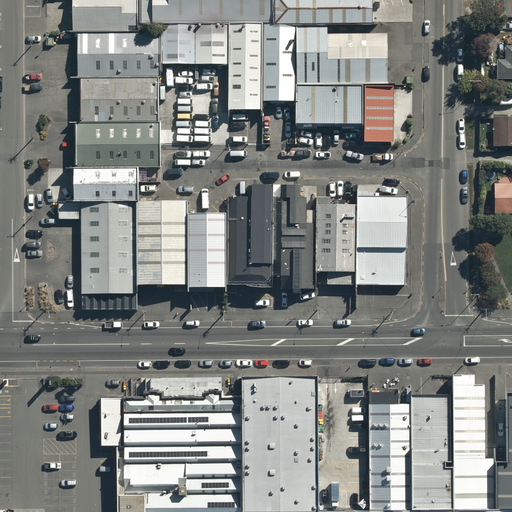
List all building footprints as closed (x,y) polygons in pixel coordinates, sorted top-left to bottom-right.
[(81,209),(81,300),(409,301),(409,199),(359,199),(358,209),(319,209),(319,215),(301,215),(301,192),(249,192),(249,200),(228,200),(227,216),(190,216),(190,205),(161,205),(161,67),(229,67),(229,114),(261,114),(261,106),(297,106),(297,129),(362,129),(362,89),(387,90),(387,68),(385,68),(385,38),(326,38),(326,28),(372,28),(372,0),(142,0),(143,0),(75,1),(75,35),(79,35),(79,121),(74,121),(74,209),(81,209)] [(511,49),(508,50),(508,63),(500,63),(500,81),(511,81),(511,49)] [(511,121),(493,121),(493,149),(511,149),(511,121)] [(511,187),(494,187),(494,217),(511,216),(511,187)] [(511,511),(511,385),(503,385),(504,455),(485,455),(483,381),(473,381),(473,376),(450,376),(450,391),(409,390),(409,398),(368,400),(368,504),(317,504),(316,377),(146,380),(146,391),(99,391),(100,442),(116,441),(116,511),(511,511)]
